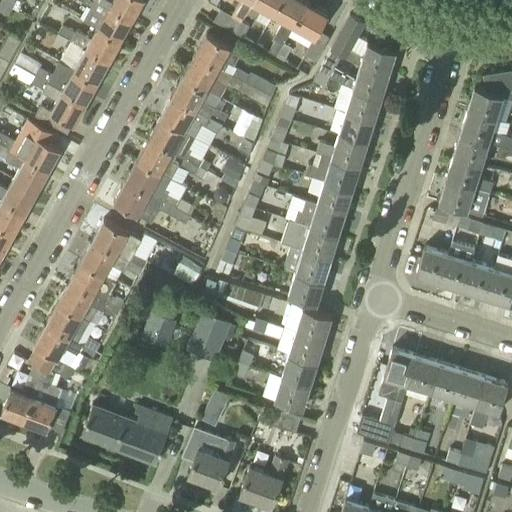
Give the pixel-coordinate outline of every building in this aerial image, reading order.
[(13,6),(0,0),(0,9),(9,14),(13,6)] [(121,39),(132,19),(98,0),(80,0),(90,5),(83,18),(97,26),(121,39)] [(98,0),(132,19),(142,0),(98,0)] [(238,0),(230,14),(220,8),(214,20),(235,31),(241,19),(246,11),(252,0),(238,0)] [(279,0),(252,0),(246,11),(256,17),(262,6),(273,12),(279,0)] [(268,50),(276,54),(284,41),(294,24),(306,0),(305,0),(279,0),(273,12),(283,18),(274,36),(275,37),(268,50)] [(315,35),(318,29),(328,12),(306,0),(294,24),(314,35),(315,35)] [(357,34),(359,31),(364,21),(350,13),(331,48),(360,63),(389,74),(396,49),(367,40),(357,34)] [(249,24),(241,19),(235,31),(243,36),(249,24)] [(71,39),(109,60),(121,39),(97,26),(91,36),(76,28),(75,31),(62,23),(57,32),(71,39)] [(316,58),(328,35),(318,29),(315,35),(314,35),(304,52),(316,58)] [(0,47),(0,54),(9,59),(21,38),(9,32),(0,47)] [(234,63),(241,51),(207,32),(195,53),(224,68),(228,60),(234,63)] [(59,60),(97,81),(109,60),(71,39),(59,60)] [(284,41),(276,54),(284,58),(291,45),(284,41)] [(21,51),(15,62),(20,64),(20,65),(36,74),(40,65),(42,63),(21,51)] [(207,86),(212,76),(226,83),(227,82),(267,104),(271,94),(232,73),(224,68),(195,53),(184,73),(207,86)] [(0,76),(9,59),(0,54),(0,76)] [(352,88),(382,96),(389,74),(360,63),(356,77),(334,64),(335,63),(325,58),(319,69),(329,75),(330,74),(353,86),(352,88)] [(53,72),(40,65),(36,74),(86,102),(97,81),(59,60),(53,72)] [(236,66),(232,73),(271,94),(276,83),(251,70),(249,73),(236,66)] [(474,85),(467,109),(496,117),(503,94),(511,97),(511,67),(483,72),(483,73),(486,88),(474,85)] [(329,75),(319,69),(314,79),(324,85),(326,81),(329,75)] [(172,95),(222,122),(227,113),(200,98),(207,86),(184,73),(172,95)] [(57,99),(51,110),(41,104),(35,114),(67,132),(73,122),(74,123),(86,102),(36,74),(31,81),(44,89),(43,91),(57,99)] [(345,110),(374,119),(382,96),(352,88),(345,110)] [(281,113),(291,118),(295,107),(298,109),(299,107),(298,106),(302,96),(290,91),(281,113)] [(217,131),(222,122),(172,95),(160,116),(195,135),(202,122),(217,131)] [(338,133),(367,142),(374,119),(345,110),(336,107),(329,130),(338,133)] [(467,109),(460,131),(489,140),(511,147),(511,135),(492,129),(496,117),(467,109)] [(256,136),(262,117),(251,113),(246,133),(256,136)] [(281,113),(276,125),(287,128),(291,118),(281,113)] [(195,135),(160,116),(148,138),(176,152),(185,157),(199,165),(203,157),(190,149),(192,144),(190,143),(195,135)] [(0,141),(49,169),(60,147),(51,142),(56,132),(29,117),(17,139),(0,129),(0,141)] [(276,125),(271,136),(282,140),(287,128),(276,125)] [(489,140),(460,131),(453,153),(482,162),(489,140)] [(316,151),(321,152),(360,165),(367,142),(338,133),(335,144),(320,140),(316,151)] [(238,147),(248,153),(253,141),(244,136),(238,147)] [(271,136),(263,157),(273,161),(281,165),(289,142),(282,140),(271,136)] [(176,152),(148,138),(137,158),(171,176),(178,163),(172,160),(176,152)] [(0,154),(20,165),(13,177),(37,189),(49,169),(0,141),(0,154)] [(321,152),(318,164),(308,161),(304,172),(324,179),(353,188),(360,165),(321,152)] [(453,153),(446,176),(489,191),(493,180),(478,175),(482,162),(453,153)] [(228,155),(220,169),(238,178),(244,162),(228,155)] [(181,165),(195,172),(199,165),(185,157),(181,165)] [(258,168),(268,173),(273,161),(263,157),(258,168)] [(137,158),(126,178),(175,206),(179,198),(167,191),(169,188),(165,186),(171,176),(137,158)] [(199,165),(195,172),(203,177),(207,169),(206,169),(199,165)] [(446,176),(438,200),(467,209),(482,213),(489,191),(446,176)] [(0,197),(25,211),(37,189),(13,177),(7,188),(0,183),(0,197)] [(190,214),(175,206),(126,178),(114,200),(151,220),(158,207),(186,222),(190,214)] [(317,202),(346,211),(353,188),(324,179),(317,202)] [(253,180),(244,202),(254,206),(258,196),(260,196),(265,184),(253,180)] [(0,223),(14,232),(25,211),(0,197),(0,223)] [(310,224),(339,233),(346,211),(317,202),(306,198),(302,210),(298,208),(295,219),(310,224)] [(244,202),(240,214),(250,217),(251,214),(254,206),(244,202)] [(448,210),(437,206),(433,218),(445,221),(448,210)] [(239,213),(235,224),(246,228),(261,234),(266,220),(251,214),(250,217),(240,214),(239,213)] [(133,251),(141,237),(104,217),(92,239),(142,267),(147,258),(133,251)] [(483,221),(471,217),(468,228),(479,232),(483,221)] [(483,221),(479,232),(491,235),(494,224),(483,221)] [(0,250),(2,252),(14,232),(0,223),(0,250)] [(230,235),(225,246),(236,250),(241,240),(242,240),(246,228),(234,224),(230,235)] [(331,257),(339,233),(310,224),(302,248),(331,257)] [(142,267),(92,239),(81,259),(105,272),(111,262),(124,269),(125,267),(138,274),(142,267)] [(295,269),(295,271),(324,280),(331,257),(302,248),(290,244),(283,266),(295,269)] [(416,273),(438,281),(448,251),(425,244),(416,273)] [(220,258),(217,269),(229,273),(232,262),(236,250),(225,246),(221,258),(220,258)] [(448,251),(438,281),(461,288),(471,258),(448,251)] [(203,265),(188,257),(181,268),(196,277),(203,265)] [(471,258),(461,288),(485,295),(494,266),(471,258)] [(105,272),(81,259),(69,280),(119,307),(124,300),(109,292),(117,279),(105,272)] [(511,271),(494,266),(485,295),(507,302),(511,287),(511,271)] [(317,302),(324,280),(295,271),(288,293),(317,302)] [(119,307),(69,280),(57,301),(91,319),(98,307),(115,316),(119,307)] [(91,319),(57,301),(46,322),(96,349),(100,341),(88,335),(96,322),(91,319)] [(332,314),(330,313),(304,305),(296,329),(325,338),(332,314)] [(142,333),(168,342),(177,317),(151,308),(142,333)] [(202,308),(186,347),(216,359),(232,320),(202,308)] [(268,319),(256,316),(253,327),(264,331),(268,319)] [(96,349),(46,322),(34,343),(36,344),(58,357),(59,357),(65,345),(79,352),(80,350),(92,357),(96,349)] [(296,329),(289,352),(318,361),(325,338),(296,329)] [(36,344),(28,358),(28,359),(33,362),(23,390),(11,386),(1,411),(24,419),(43,368),(50,371),(58,357),(36,344)] [(392,396),(384,419),(394,423),(402,399),(407,382),(417,353),(393,346),(384,375),(378,392),(392,396)] [(238,359),(249,364),(254,353),(243,348),(238,359)] [(289,352),(281,374),(311,384),(318,361),(289,352)] [(407,382),(430,389),(439,360),(417,353),(407,382)] [(43,368),(24,419),(47,428),(63,386),(50,381),(53,372),(57,373),(62,359),(59,357),(58,357),(50,371),(43,368)] [(238,359),(233,370),(244,375),(249,364),(238,359)] [(430,389),(453,397),(463,367),(439,360),(430,389)] [(453,397),(475,404),(485,374),(463,367),(453,397)] [(303,407),(311,384),(281,374),(274,398),(303,407)] [(499,411),(508,382),(485,374),(475,404),(470,422),(482,426),(488,408),(499,411)] [(232,392),(216,387),(201,416),(216,423),(232,392)] [(156,461),(173,416),(137,402),(134,410),(139,411),(136,418),(93,402),(81,433),(156,461)] [(272,423),(296,431),(301,415),(277,407),(272,423)] [(362,412),(356,430),(388,441),(394,423),(384,419),(362,412)] [(415,436),(411,447),(423,451),(430,431),(418,427),(415,436)] [(415,436),(408,434),(404,433),(400,444),(411,447),(415,436)] [(199,446),(188,473),(191,474),(191,479),(198,482),(201,478),(219,484),(237,439),(225,435),(218,453),(199,446)] [(376,443),(364,439),(360,450),(372,454),(376,443)] [(457,462),(461,451),(450,447),(446,458),(457,462)] [(406,464),(410,453),(398,450),(395,461),(406,464)] [(461,451),(457,462),(469,465),(473,454),(461,451)] [(406,464),(412,466),(418,468),(421,457),(410,453),(406,464)] [(250,465),(240,492),(271,504),(288,458),(277,454),(270,472),(250,465)] [(440,476),(452,480),(456,468),(444,464),(440,476)] [(498,475),(510,479),(511,472),(511,467),(502,464),(498,475)] [(483,476),(456,468),(452,480),(463,483),(462,487),(478,493),(483,476)] [(504,496),(508,485),(496,481),(492,492),(504,496)] [(369,504),(366,511),(391,511),(396,499),(374,492),(370,505),(369,504)] [(366,511),(369,504),(345,497),(340,511),(366,511)] [(396,499),(391,511),(416,511),(419,506),(396,499)]
